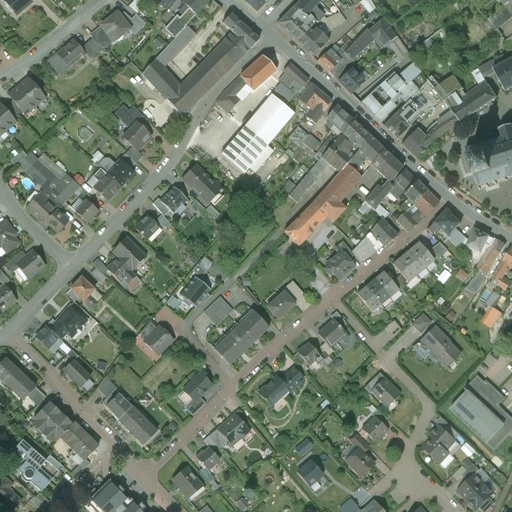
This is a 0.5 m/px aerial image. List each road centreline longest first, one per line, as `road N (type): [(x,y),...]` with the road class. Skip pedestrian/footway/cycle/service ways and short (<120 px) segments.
road 1 (residential): [(75,263),(163,172),(204,105),(263,45),(264,28)]
road 2 (residential): [(332,298),(144,477)]
road 3 (residential): [(264,28),(446,201)]
road 4 (residential): [(8,330),(116,449)]
road 5 (residential): [(446,201),(332,298)]
road 6 (residential): [(108,0),(0,79)]
road 7 (residential): [(420,395),(332,298)]
